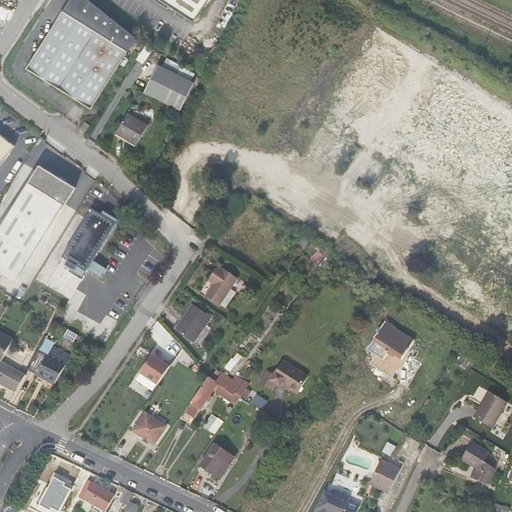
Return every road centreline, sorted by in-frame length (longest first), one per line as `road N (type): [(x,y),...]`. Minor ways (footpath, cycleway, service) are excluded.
road 1 (unclassified): [(43,436),(100,377),(175,267),(178,243),(0,92)]
road 2 (secondary): [(200,511),(43,436)]
